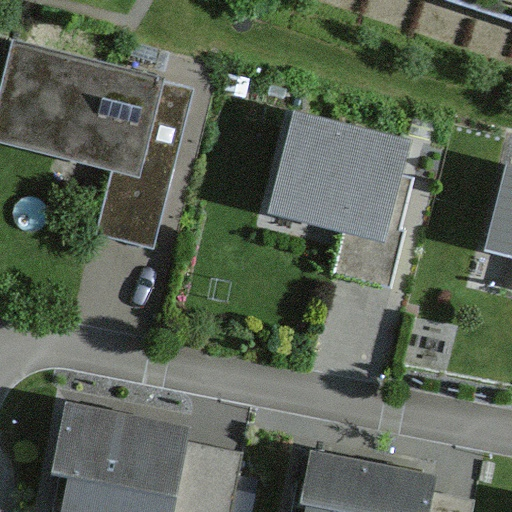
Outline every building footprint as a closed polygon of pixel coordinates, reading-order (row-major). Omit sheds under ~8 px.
[(511,0),(475,0),(511,12),(511,0)] [(166,93),(19,56),(0,134),(0,154),(141,189),(166,93)] [(415,158),(302,127),(273,231),(386,262),(415,158)] [(511,186),(486,180),(462,269),(511,283),(511,186)] [(232,511),(243,458),(70,424),(52,511),(232,511)] [(427,511),(430,500),(299,471),(290,511),(427,511)]
